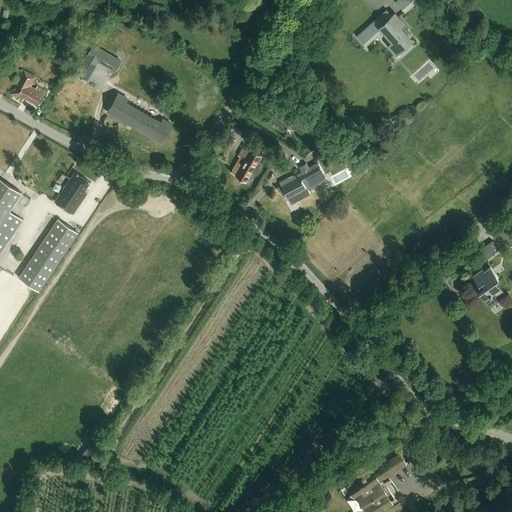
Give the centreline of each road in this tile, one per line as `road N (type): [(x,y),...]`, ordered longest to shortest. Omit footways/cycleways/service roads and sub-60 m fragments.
road 1 (unclassified): [(511,439),(426,409),(286,250),(181,184)]
road 2 (unclassified): [(181,184),(302,0)]
road 3 (unclassified): [(181,184),(80,150),(0,104)]
road 4 (track): [(265,511),(380,426),(399,379)]
